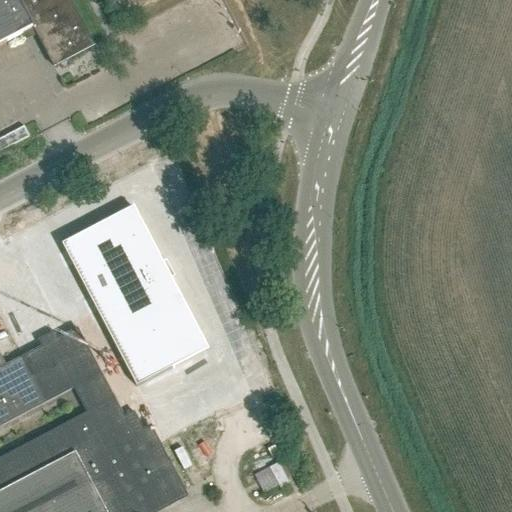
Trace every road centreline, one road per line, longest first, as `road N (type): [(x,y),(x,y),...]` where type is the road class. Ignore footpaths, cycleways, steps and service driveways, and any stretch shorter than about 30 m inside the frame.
road 1 (tertiary): [(394,511),(323,342),(313,262),(334,113)]
road 2 (unclassified): [(0,199),(198,95),(257,94),(334,113)]
road 3 (tertiary): [(334,113),(376,0)]
